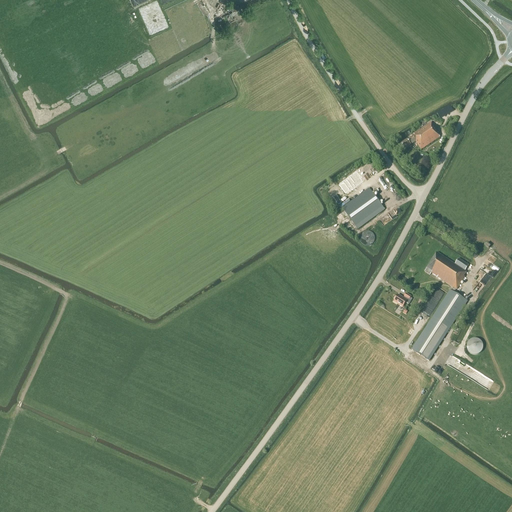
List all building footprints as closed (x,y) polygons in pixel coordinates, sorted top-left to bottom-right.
[(421,150),(440,137),(437,134),(438,133),(431,122),(413,134),(414,135),(401,144),(405,150),(416,142),(421,150)] [(370,169),(375,166),(372,161),(367,164),(370,169)] [(365,182),(356,171),(340,183),(339,182),(337,184),(338,185),(335,188),(334,186),(328,191),(329,192),(328,193),(331,198),(341,191),(348,200),(366,186),(364,183),(365,182)] [(369,189),(342,209),(357,229),(384,209),(369,189)] [(359,240),(359,242),(360,243),(361,244),(362,246),(363,247),(364,247),(366,248),(367,248),(369,248),(370,247),(371,247),(372,246),(373,245),(374,244),(375,242),(375,241),(375,239),(375,237),(374,236),(373,234),(372,233),(371,232),(369,232),(367,231),(366,231),(364,232),(362,233),(361,234),(360,235),(360,237),(359,238),(359,240)] [(450,291),(412,350),(429,361),(467,301),(454,293),(456,290),(465,277),(464,277),(466,272),(465,271),(468,265),(458,259),(455,265),(437,253),(436,254),(433,258),(429,264),(426,269),(424,272),(430,275),(431,273),(432,274),(454,288),(452,292),(450,291)] [(433,292),(428,302),(437,306),(444,292),(436,288),(434,292),(433,292)] [(403,298),(398,295),(393,302),(402,307),(405,303),(409,305),(412,300),(410,298),(411,297),(406,294),(404,297),(403,298)] [(466,348),(467,349),(467,351),(468,352),(469,353),(470,354),(472,355),(473,355),(475,355),(476,355),(478,355),(479,354),(480,354),(481,353),(482,351),(482,350),(483,348),(483,346),(482,345),(482,343),(481,342),(480,341),(478,340),(477,339),(475,339),(473,339),(471,340),(470,341),(469,342),(468,343),(467,344),(467,346),(466,348)] [(476,378),(474,381),(477,382),(478,379),(480,380),(483,374),(476,371),(473,377),(476,378)] [(491,387),(493,380),(485,377),(482,384),(491,387)]
